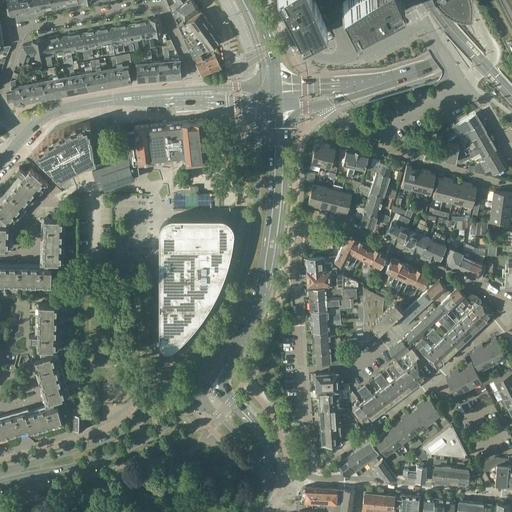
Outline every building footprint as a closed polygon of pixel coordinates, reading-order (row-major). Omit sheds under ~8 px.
[(7,14),(7,15),(11,14),(11,15),(16,14),(16,13),(21,13),(18,0),(7,0),(9,8),(6,8),(7,14)] [(26,13),(31,12),(29,0),(18,0),(21,13),(25,12),(26,13)] [(29,0),(31,12),(36,11),(36,10),(41,9),(39,0),(29,0)] [(46,9),(52,8),(50,0),(39,0),(41,9),(46,8),(46,9)] [(187,0),(187,1),(186,0),(180,0),(179,1),(173,4),(169,6),(178,25),(183,22),(199,9),(192,0),(187,0)] [(327,27),(321,15),(314,0),(282,0),(285,5),(288,11),(288,12),(290,16),(303,39),(327,27)] [(347,0),(343,3),(355,25),(355,27),(375,16),(380,14),(383,13),(383,12),(404,2),(403,0),(347,0)] [(446,3),(449,4),(451,5),(454,7),(457,8),(459,8),(462,9),(467,9),(471,9),(472,4),(473,0),(472,0),(442,0),(444,1),(445,2),(446,3)] [(179,27),(184,38),(207,21),(200,11),(184,23),(179,27)] [(149,18),(150,20),(153,35),(166,33),(165,26),(162,27),(160,17),(149,18)] [(155,46),(153,35),(150,20),(145,20),(145,19),(139,20),(142,37),(148,36),(150,47),(155,46)] [(135,22),(130,23),(134,50),(139,49),(137,38),(142,37),(139,20),(134,21),(135,22)] [(193,45),(197,42),(214,30),(207,21),(184,38),(188,49),(193,45)] [(130,51),(134,50),(130,23),(125,24),(125,23),(119,24),(122,41),(128,40),(130,51)] [(114,26),(109,27),(114,54),(119,53),(117,42),(122,41),(119,24),(114,25),(114,26)] [(105,28),(105,27),(100,28),(100,29),(94,30),(97,46),(108,44),(110,55),(114,54),(109,27),(105,28)] [(87,50),(88,53),(88,58),(93,57),(91,47),(97,46),(94,30),(93,30),(93,29),(88,30),(88,31),(83,32),(87,50)] [(204,51),(207,49),(211,46),(221,39),(214,30),(197,42),(204,51)] [(83,51),(87,50),(83,32),(79,33),(79,31),(73,32),(76,50),(82,48),(83,51)] [(73,63),(72,56),(71,51),(76,50),(73,32),(68,33),(68,34),(64,35),(67,54),(68,57),(69,62),(68,62),(68,64),(72,63),(73,63)] [(58,35),(53,36),(56,53),(62,52),(62,55),(67,54),(64,35),(59,36),(58,35)] [(43,38),(46,55),(48,66),(52,65),(50,54),(56,53),(53,36),(48,37),(48,38),(43,39),(43,38)] [(40,56),(46,55),(43,38),(32,40),(33,43),(35,57),(36,63),(37,68),(42,67),(41,62),(40,56)] [(29,58),(35,57),(33,43),(23,45),(16,65),(20,66),(22,60),(28,61),(29,58)] [(4,46),(0,46),(0,54),(3,52),(4,51),(8,52),(10,45),(4,46)] [(200,55),(193,45),(188,49),(193,59),(194,59),(200,55)] [(158,78),(160,78),(158,61),(152,62),(151,51),(150,49),(146,50),(147,55),(148,79),(153,79),(153,80),(158,79),(158,78)] [(148,79),(147,55),(146,50),(142,51),(143,62),(136,63),(138,80),(139,80),(139,81),(144,80),(144,79),(148,79)] [(130,53),(115,56),(120,83),(125,82),(125,83),(130,82),(130,81),(132,81),(129,64),(132,64),(130,53)] [(215,55),(206,59),(212,72),(222,68),(219,61),(221,60),(219,56),(220,55),(219,53),(215,56),(215,55)] [(116,84),(120,83),(115,56),(111,56),(113,67),(106,68),(109,85),(111,85),(111,86),(116,85),(116,84)] [(212,72),(206,59),(203,60),(200,56),(195,59),(203,76),(212,72)] [(158,61),(160,78),(161,78),(161,79),(166,79),(166,78),(170,77),(169,57),(164,58),(165,61),(158,61)] [(173,57),(169,57),(170,77),(175,77),(175,78),(180,78),(180,76),(184,76),(183,67),(181,67),(180,59),(173,60),(173,57)] [(94,60),(95,67),(99,87),(104,86),(104,87),(109,86),(108,85),(109,85),(106,68),(101,69),(99,59),(94,60)] [(85,68),(86,72),(89,89),(90,89),(90,90),(95,89),(95,88),(99,87),(95,67),(94,60),(90,60),(91,67),(85,68)] [(71,75),(64,76),(67,93),(69,93),(69,94),(74,93),(74,92),(78,91),(74,71),(73,68),(72,63),(68,64),(70,72),(71,75)] [(53,75),(57,95),(61,94),(61,95),(66,94),(66,93),(67,93),(64,76),(58,77),(56,66),(51,67),(52,72),(53,75)] [(45,97),(46,97),(42,80),(37,81),(35,70),(30,71),(31,76),(32,79),(35,99),(40,98),(40,99),(45,98),(45,97)] [(74,71),(78,91),(82,90),(82,91),(87,90),(87,89),(89,89),(86,72),(79,73),(79,70),(74,71)] [(49,79),(42,80),(46,97),(47,97),(48,98),(52,97),(52,96),(57,95),(53,75),(49,76),(49,79)] [(12,76),(10,81),(12,92),(6,93),(8,102),(14,101),(14,103),(17,102),(18,103),(23,102),(23,101),(25,101),(21,84),(16,85),(15,80),(16,78),(12,76)] [(28,83),(21,84),(25,101),(26,101),(26,102),(31,101),(31,100),(35,99),(32,79),(28,80),(28,83)] [(460,128),(462,132),(481,121),(476,113),(462,120),(458,123),(461,127),(460,128)] [(134,126),(135,131),(126,132),(128,156),(104,165),(102,161),(91,164),(92,167),(99,187),(103,185),(104,187),(105,187),(133,177),(134,177),(133,175),(138,173),(139,173),(139,172),(138,163),(186,158),(186,162),(208,159),(204,118),(196,119),(196,118),(197,118),(197,117),(188,118),(188,119),(189,119),(189,120),(134,126)] [(42,142),(37,147),(32,151),(61,178),(64,175),(67,173),(70,170),(73,168),(77,166),(80,164),(84,163),(88,161),(92,160),(96,159),(93,141),(90,141),(89,136),(92,136),(90,121),(84,122),(77,124),(71,126),(64,128),(58,131),(53,135),(47,138),(42,142)] [(473,138),(486,130),(481,121),(462,132),(463,133),(457,136),(461,144),(466,141),(464,138),(471,134),(473,138)] [(461,144),(458,158),(491,139),(486,130),(473,138),(474,142),(468,145),(466,141),(461,144)] [(459,144),(455,137),(448,140),(444,158),(455,160),(459,144)] [(496,148),(491,139),(458,158),(458,159),(460,163),(480,153),(482,156),(496,148)] [(320,165),(326,143),(322,142),(322,145),(316,143),(311,163),(320,165)] [(336,161),(332,160),(335,148),(329,147),(330,144),(326,143),(320,165),(330,167),(330,170),(336,171),(337,167),(335,166),(336,161)] [(343,162),(342,165),(349,166),(347,174),(352,175),(358,151),(346,148),(345,153),(339,151),(339,161),(343,162)] [(474,168),(473,170),(476,171),(501,156),(496,148),(482,156),(484,160),(481,164),(474,168)] [(363,170),(364,170),(368,153),(358,151),(352,175),(357,176),(359,169),(363,170)] [(501,156),(476,171),(486,173),(486,171),(490,169),(492,173),(496,171),(498,174),(503,172),(501,168),(506,165),(501,156)] [(381,161),(379,161),(377,167),(370,165),(369,169),(372,170),(390,176),(393,165),(385,163),(385,161),(381,160),(381,161)] [(411,168),(411,165),(407,164),(405,170),(401,185),(411,188),(416,169),(411,168)] [(402,166),(397,165),(393,176),(400,178),(402,170),(402,169),(401,169),(402,166)] [(0,224),(11,224),(48,183),(30,167),(26,172),(19,167),(15,171),(17,173),(22,177),(0,201),(0,224)] [(411,188),(421,190),(426,169),(421,168),(421,170),(416,169),(411,188)] [(431,170),(426,169),(421,190),(430,193),(435,174),(430,173),(431,170)] [(374,175),(372,181),(387,185),(390,176),(372,170),(370,174),(374,175)] [(432,196),(442,199),(448,177),(443,176),(443,178),(437,177),(432,196)] [(442,199),(452,201),(457,182),(452,181),(453,178),(448,177),(442,199)] [(360,188),(364,189),(384,195),(387,185),(372,181),(370,188),(361,184),(360,188)] [(462,183),(457,182),(452,201),(462,204),(468,182),(463,181),(462,183)] [(472,206),(477,187),(471,186),(472,183),(468,182),(462,204),(472,206)] [(314,204),(313,207),(317,208),(322,186),(313,184),(308,203),(314,204)] [(321,206),(327,208),(332,189),(322,186),(317,208),(321,209),(321,206)] [(332,212),(336,213),(341,191),(332,189),(327,208),(333,209),(332,212)] [(364,189),(363,193),(369,195),(367,201),(380,205),(384,195),(364,189)] [(511,192),(493,190),(492,200),(511,202),(511,192)] [(336,213),(340,214),(341,211),(347,213),(352,194),(341,191),(336,213)] [(380,205),(367,201),(364,200),(363,204),(365,205),(365,207),(359,206),(358,209),(377,216),(380,205)] [(511,202),(492,200),(491,210),(510,212),(511,207),(511,202)] [(393,239),(408,208),(407,208),(406,210),(393,204),(392,208),(394,209),(393,210),(400,214),(396,222),(392,220),(385,235),(391,238),(393,239)] [(439,214),(440,210),(434,208),(434,207),(430,205),(429,212),(439,214)] [(413,210),(409,209),(408,208),(393,239),(396,240),(402,243),(409,228),(405,227),(413,210)] [(377,216),(358,209),(356,216),(362,217),(360,222),(362,222),(363,223),(364,224),(366,223),(369,224),(370,225),(371,226),(373,225),(374,226),(377,216)] [(511,212),(510,212),(491,210),(489,220),(509,222),(509,217),(511,217),(511,212)] [(389,215),(383,213),(380,220),(388,223),(389,215)] [(163,220),(162,221),(161,223),(160,224),(159,225),(159,227),(159,228),(159,229),(159,230),(159,340),(159,341),(159,342),(159,343),(160,344),(160,345),(161,345),(162,346),(164,347),(165,348),(166,348),(168,348),(170,348),(171,347),(172,347),(173,346),(175,345),(179,341),(182,338),(186,335),(190,330),(193,326),(195,324),(198,320),(209,304),(212,300),(214,296),(216,291),(218,287),(220,283),(221,281),(223,276),(225,272),(226,267),(227,263),(229,259),(230,254),(231,250),(232,246),(232,244),(233,240),(233,235),(234,232),(234,229),(234,228),(233,227),(233,226),(233,225),(232,224),(231,222),(231,221),(230,220),(229,219),(228,218),(226,218),(225,217),(224,217),(223,216),(221,216),(219,216),(172,216),(171,216),(169,216),(168,217),(166,217),(165,218),(164,219),(163,220)] [(444,225),(446,219),(438,217),(436,223),(444,225)] [(48,267),(19,266),(0,265),(0,286),(51,288),(51,267),(50,267),(51,262),(63,262),(65,218),(44,218),(43,262),(48,262),(48,267)] [(477,221),(476,234),(487,235),(488,222),(477,221)] [(410,247),(413,248),(424,224),(419,222),(415,231),(411,229),(404,244),(410,247)] [(0,247),(10,247),(11,224),(0,224),(0,247)] [(424,224),(413,248),(415,249),(422,252),(429,237),(425,235),(428,226),(424,224)] [(427,255),(430,256),(441,234),(436,231),(432,238),(429,237),(422,252),(428,255),(427,255)] [(346,268),(359,240),(348,234),(335,260),(345,265),(344,267),(346,268)] [(441,234),(430,256),(432,257),(433,257),(439,260),(446,245),(442,243),(446,236),(441,234)] [(358,257),(362,259),(369,245),(359,240),(346,268),(350,270),(352,266),(353,266),(358,257)] [(358,276),(363,279),(378,249),(369,245),(362,259),(366,261),(358,276)] [(497,246),(489,245),(489,255),(497,255),(497,246)] [(450,265),(456,268),(462,255),(463,252),(450,247),(448,252),(446,263),(446,264),(450,265)] [(456,268),(466,272),(474,253),(465,248),(463,252),(462,255),(456,268)] [(379,268),(386,254),(378,249),(363,279),(368,281),(370,275),(371,275),(375,266),(379,268)] [(474,253),(466,272),(467,273),(475,277),(480,266),(481,262),(482,262),(485,254),(474,253)] [(306,266),(306,270),(332,269),(332,268),(332,262),(325,263),(324,256),(306,257),(306,260),(305,261),(305,264),(306,266)] [(385,283),(390,285),(401,261),(392,257),(385,272),(390,274),(385,283)] [(511,259),(508,259),(508,267),(505,267),(504,285),(500,285),(500,289),(511,289),(511,259)] [(411,266),(405,263),(401,261),(390,285),(395,287),(400,278),(404,280),(411,266)] [(409,293),(420,270),(411,266),(404,280),(408,282),(404,291),(409,293)] [(475,277),(481,279),(485,268),(480,266),(475,277)] [(332,269),(306,270),(307,285),(337,283),(336,274),(337,274),(337,268),(332,268),(332,269)] [(424,286),(429,274),(420,270),(409,293),(413,296),(418,287),(422,288),(424,286)] [(336,274),(337,283),(337,286),(342,285),(362,285),(363,285),(363,282),(344,274),(337,274),(336,274)] [(398,315),(405,323),(446,286),(439,279),(400,314),(398,315)] [(358,296),(362,296),(362,288),(362,286),(362,285),(342,285),(343,296),(352,295),(352,294),(358,294),(358,296)] [(368,289),(365,288),(362,286),(362,288),(362,295),(363,306),(363,307),(364,317),(364,327),(364,337),(364,342),(376,333),(378,332),(371,325),(371,324),(382,313),(384,296),(375,292),(368,289)] [(309,294),(310,298),(337,297),(337,294),(332,294),(332,291),(326,291),(326,287),(309,288),(309,290),(309,291),(309,293),(309,294)] [(438,319),(442,316),(447,310),(457,301),(457,302),(465,295),(458,287),(400,341),(389,349),(389,348),(388,349),(389,349),(389,350),(396,359),(409,349),(407,347),(438,319)] [(473,307),(486,320),(486,321),(494,313),(480,298),(470,293),(465,298),(473,307)] [(398,294),(395,301),(395,302),(396,301),(401,307),(405,297),(398,294)] [(327,302),(338,301),(339,301),(339,304),(353,303),(352,295),(343,296),(337,297),(310,298),(310,299),(309,301),(309,307),(310,307),(310,309),(327,307),(327,302)] [(395,302),(395,301),(382,313),(371,324),(371,325),(378,331),(378,332),(403,309),(401,307),(396,301),(395,302)] [(41,347),(56,348),(61,348),(62,304),(38,303),(38,335),(29,334),(29,340),(37,340),(37,347),(41,347)] [(467,308),(464,311),(479,327),(486,320),(473,307),(469,311),(467,308)] [(311,321),(337,319),(341,319),(340,313),(328,314),(328,310),(310,311),(311,321)] [(442,316),(446,320),(449,318),(449,317),(451,315),(447,310),(442,316)] [(460,320),(472,333),(479,327),(464,311),(461,314),(463,317),(460,320)] [(448,330),(445,333),(458,347),(465,340),(450,324),(446,320),(442,316),(438,319),(448,330)] [(337,321),(337,319),(311,321),(312,330),(329,330),(329,326),(335,325),(335,321),(337,321)] [(453,321),(450,324),(465,340),(472,333),(460,320),(456,324),(453,321)] [(348,337),(348,339),(364,337),(364,327),(358,328),(354,328),(354,336),(348,337)] [(430,331),(451,354),(458,347),(445,333),(441,336),(433,328),(430,331)] [(434,343),(430,347),(444,361),(444,360),(451,354),(430,331),(427,335),(434,343)] [(312,333),(313,342),(338,341),(338,340),(340,340),(340,337),(338,337),(338,338),(336,338),(336,335),(329,335),(329,332),(312,333)] [(496,336),(491,339),(493,342),(488,344),(497,361),(506,357),(496,336)] [(365,344),(364,343),(364,337),(348,339),(348,340),(355,339),(355,345),(360,345),(360,348),(365,344)] [(437,368),(444,361),(430,347),(422,338),(415,345),(437,368)] [(338,341),(313,342),(313,352),(331,351),(330,348),(337,347),(337,344),(341,343),(341,340),(340,340),(338,340),(338,341)] [(497,361),(488,344),(483,346),(482,343),(478,346),(488,366),(497,361)] [(478,346),(473,348),(475,350),(470,353),(474,360),(479,371),(488,366),(478,346)] [(21,435),(31,433),(63,423),(57,404),(56,404),(55,399),(70,395),(57,352),(56,353),(56,348),(41,347),(41,357),(35,359),(47,401),(52,400),(54,405),(26,413),(25,410),(0,417),(0,439),(21,433),(21,435)] [(419,357),(412,349),(408,352),(410,357),(410,358),(413,361),(411,362),(412,363),(408,366),(420,382),(428,376),(416,359),(419,357)] [(339,350),(331,351),(313,352),(313,356),(312,356),(312,362),(314,362),(329,361),(329,364),(339,363),(339,357),(339,350)] [(404,370),(402,368),(397,361),(393,363),(398,370),(412,388),(419,382),(420,382),(408,366),(404,370)] [(464,368),(473,386),(482,381),(472,361),(467,363),(469,366),(464,368)] [(404,394),(412,388),(398,370),(393,363),(389,367),(396,376),(392,379),(404,394)] [(458,368),(453,370),(464,390),(473,386),(464,368),(459,371),(458,368)] [(446,377),(446,378),(455,395),(464,390),(453,370),(449,372),(451,374),(446,377)] [(499,390),(511,382),(511,370),(500,377),(495,380),(494,380),(499,390)] [(348,376),(348,371),(315,373),(316,391),(319,391),(340,389),(340,384),(344,384),(344,377),(348,376)] [(377,376),(382,382),(396,400),(404,394),(392,379),(388,382),(381,373),(377,376)] [(374,378),(379,385),(381,387),(377,390),(388,406),(396,400),(382,382),(377,376),(374,378)] [(511,393),(511,382),(499,390),(503,398),(511,393)] [(362,388),(367,395),(380,412),(388,406),(377,390),(372,394),(366,385),(362,388)] [(362,388),(359,390),(365,399),(360,403),(372,418),(380,412),(367,395),(362,388)] [(340,389),(319,391),(319,398),(327,398),(327,401),(334,400),(334,402),(348,401),(347,397),(343,398),(343,389),(340,389)] [(511,393),(503,398),(507,407),(511,404),(511,393)] [(420,401),(433,419),(441,412),(429,397),(426,399),(425,400),(423,398),(420,401)] [(319,398),(320,408),(339,407),(339,403),(342,403),(342,404),(348,404),(348,401),(334,402),(334,400),(327,401),(327,398),(319,398)] [(413,409),(425,425),(433,419),(420,401),(416,404),(417,406),(413,409)] [(372,418),(360,403),(357,405),(356,404),(352,407),(353,409),(353,410),(364,424),(372,418)] [(320,408),(321,426),(340,425),(340,419),(343,419),(342,407),(339,407),(320,408)] [(69,417),(74,418),(73,428),(73,429),(74,429),(83,429),(84,429),(84,428),(84,415),(84,414),(84,408),(74,408),(74,413),(69,413),(69,417)] [(409,412),(408,410),(404,413),(417,431),(419,433),(422,430),(420,428),(425,425),(413,409),(409,412)] [(400,424),(409,437),(417,431),(404,413),(400,415),(401,418),(397,421),(400,424)] [(388,425),(401,443),(409,437),(400,424),(397,421),(394,424),(392,422),(388,425)] [(451,423),(414,451),(421,460),(428,454),(428,452),(432,453),(441,453),(444,454),(452,455),(462,456),(464,456),(464,454),(466,453),(451,423)] [(340,425),(321,426),(322,444),(341,443),(340,425)] [(386,430),(382,433),(393,449),(401,443),(388,425),(384,427),(386,430)] [(393,449),(382,433),(378,436),(376,434),(372,437),(385,455),(393,449)] [(369,439),(360,445),(375,464),(379,461),(383,458),(369,439)] [(375,464),(360,445),(352,451),(362,464),(363,463),(366,461),(370,467),(373,465),(375,464)] [(362,464),(352,451),(345,457),(358,474),(362,472),(358,467),(363,463),(362,464)] [(440,459),(440,465),(443,465),(442,480),(450,481),(452,465),(446,465),(447,460),(446,460),(444,459),(444,454),(441,453),(441,459),(440,459)] [(358,474),(345,457),(337,462),(345,473),(358,474)] [(506,487),(506,486),(508,465),(508,458),(495,457),(482,463),(483,469),(484,471),(496,466),(495,486),(506,487)] [(371,472),(372,475),(381,476),(397,477),(383,458),(379,461),(375,464),(373,465),(370,467),(369,468),(371,472)] [(433,463),(432,479),(442,480),(443,465),(440,465),(440,459),(434,458),(433,463)] [(452,465),(450,481),(458,482),(459,467),(465,468),(466,462),(463,462),(458,461),(457,466),(452,465)] [(404,469),(403,475),(407,476),(407,478),(425,480),(427,463),(420,462),(420,465),(417,465),(416,470),(404,469)] [(459,467),(458,482),(470,483),(471,480),(474,480),(475,470),(472,470),(472,468),(465,468),(459,467)] [(297,507),(298,508),(299,508),(324,509),(325,502),(342,503),(344,488),(344,489),(337,488),(315,487),(315,486),(314,486),(314,487),(305,486),(304,486),(303,487),(302,487),(301,488),(300,488),(300,489),(298,490),(298,491),(299,492),(300,493),(300,494),(298,494),(296,494),(296,501),(295,502),(298,502),(297,507)] [(352,511),(353,504),(356,490),(344,488),(342,503),(340,511),(352,511)] [(371,511),(373,504),(374,493),(374,492),(367,491),(366,493),(364,493),(362,511),(371,511)] [(372,511),(373,511),(382,511),(384,494),(380,493),(379,492),(376,492),(375,493),(374,493),(373,504),(371,511),(372,511)] [(382,511),(381,511),(393,511),(394,504),(394,495),(393,495),(392,493),(389,493),(388,494),(384,494),(382,511)] [(409,511),(411,495),(400,494),(400,495),(394,495),(394,504),(400,505),(399,511),(409,511)] [(409,511),(419,511),(420,504),(420,496),(411,495),(409,511)] [(433,511),(435,497),(424,496),(422,511),(433,511)] [(435,497),(433,511),(443,511),(445,498),(435,497)] [(445,498),(443,511),(453,511),(454,499),(445,498)] [(465,511),(467,501),(459,500),(457,511),(465,511)] [(473,511),(475,502),(467,501),(465,511),(473,511)] [(340,511),(342,503),(325,502),(324,509),(299,508),(298,511),(340,511)] [(481,511),(483,502),(475,502),(473,511),(481,511)] [(483,502),(481,511),(489,511),(491,503),(483,502)] [(508,511),(510,503),(497,502),(496,504),(495,511),(508,511)] [(168,511),(190,511),(185,503),(177,508),(168,511)]
